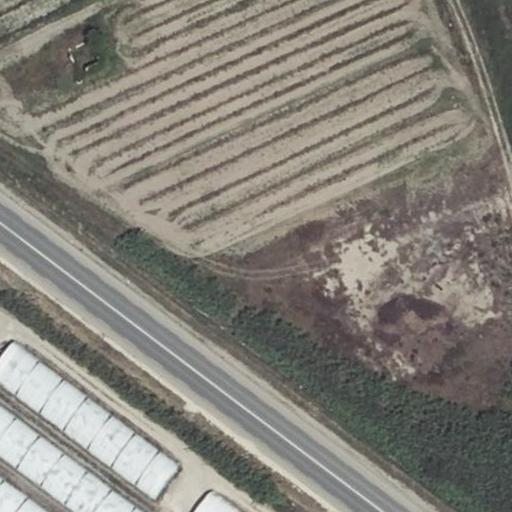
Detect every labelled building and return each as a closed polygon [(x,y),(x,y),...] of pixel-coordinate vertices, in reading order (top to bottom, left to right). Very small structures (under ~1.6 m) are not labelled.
[(91,42),(68,53),(80,77),(103,66),(91,42)] [(182,470),(8,340),(0,350),(0,387),(156,504),(182,470)] [(139,511),(0,408),(0,461),(68,511),(139,511)] [(49,511),(0,476),(0,511),(49,511)] [(237,511),(210,492),(195,511),(237,511)]
